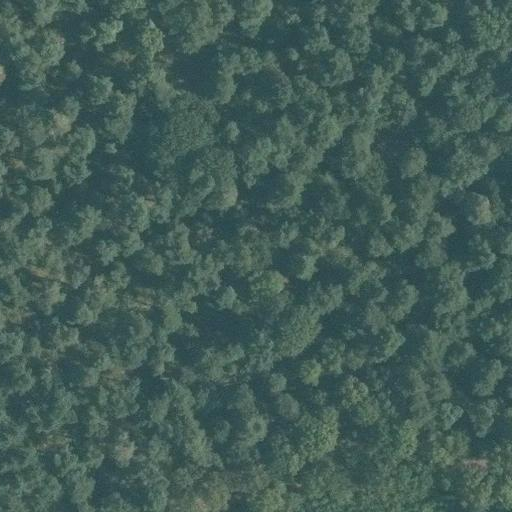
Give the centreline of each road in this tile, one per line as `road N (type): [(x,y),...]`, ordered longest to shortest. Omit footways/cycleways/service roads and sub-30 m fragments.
road 1 (track): [(350,437),(239,145),(137,0)]
road 2 (unknown): [(511,413),(495,407),(436,184),(403,0)]
road 3 (track): [(350,437),(175,511)]
road 4 (track): [(511,478),(396,437),(350,437)]
